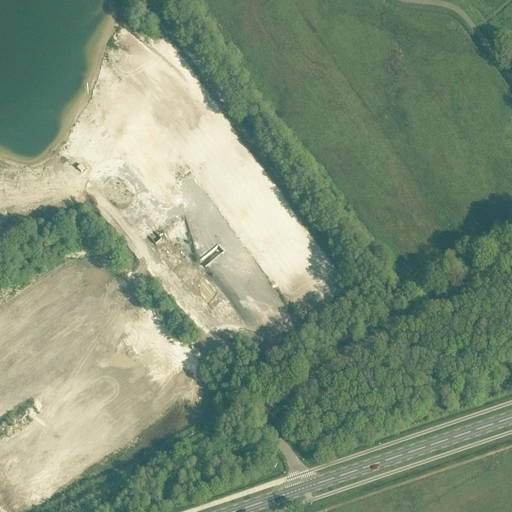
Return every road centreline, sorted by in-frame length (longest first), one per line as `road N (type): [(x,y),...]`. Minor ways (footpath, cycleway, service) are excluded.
road 1 (unclassified): [(304,489),(262,418),(265,408),(511,251)]
road 2 (primary): [(304,489),(511,418)]
road 3 (unclassified): [(511,75),(455,10),(401,0)]
